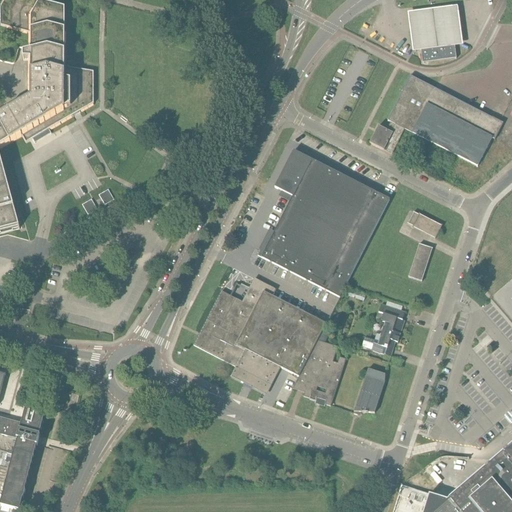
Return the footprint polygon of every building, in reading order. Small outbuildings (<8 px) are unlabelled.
[(0,231),(19,227),(0,155),(0,148),(22,136),(26,144),(94,104),(94,72),(65,68),(65,8),(36,0),(5,0),(1,8),(1,26),(31,34),(31,52),(24,54),(24,61),(31,61),(31,100),(0,118),(0,231)] [(456,9),(407,16),(409,33),(412,54),(461,47),(459,27),(456,9)] [(422,64),(428,63),(456,59),(454,45),(421,50),(422,64)] [(492,140),(495,142),(503,125),(492,119),(492,120),(411,77),(388,122),(391,123),(477,168),(492,140)] [(384,151),(392,155),(405,131),(391,123),(387,131),(378,127),(370,144),(384,152),(384,151)] [(358,185),(328,169),(294,152),(275,188),(281,192),(279,197),(290,203),(275,233),(269,230),(259,250),(261,251),(258,256),(262,258),(325,290),(328,284),(347,246),(375,193),(358,185)] [(93,199),(84,204),(90,215),(99,210),(93,199)] [(414,224),(409,233),(427,243),(432,234),(414,224)] [(417,255),(406,283),(418,287),(428,260),(417,255)] [(299,378),(318,342),(326,325),(323,323),(272,297),(276,291),(254,279),(242,303),(230,297),(221,292),(201,332),(199,337),(194,346),(236,368),(231,377),(232,376),(252,386),(266,394),(271,384),(279,368),(299,378)] [(396,343),(398,343),(405,322),(403,321),(405,313),(382,306),(379,315),(383,316),(381,322),(385,324),(383,329),(380,339),(379,342),(375,341),(365,338),(362,348),(372,351),(371,352),(391,358),(396,343)] [(310,400),(331,407),(346,360),(340,358),(338,364),(333,363),(338,348),(328,345),(320,342),(318,342),(299,378),(293,390),(305,394),(303,397),(310,399),(310,400)] [(354,415),(357,416),(358,416),(359,413),(361,413),(368,414),(375,414),(375,406),(378,406),(378,399),(380,399),(380,391),(382,391),(383,384),(385,384),(385,375),(368,370),(354,415)] [(0,435),(17,440),(17,442),(6,483),(3,494),(1,505),(0,504),(0,507),(0,508),(0,507),(19,511),(18,511),(19,511),(20,510),(23,499),(24,498),(25,495),(24,495),(25,491),(37,447),(38,443),(41,444),(42,440),(39,440),(40,436),(45,417),(46,414),(45,414),(45,415),(26,410),(26,409),(25,411),(25,412),(22,424),(21,425),(0,419),(0,395),(5,375),(0,373),(0,435)] [(511,511),(511,444),(493,462),(433,511),(511,511)]
